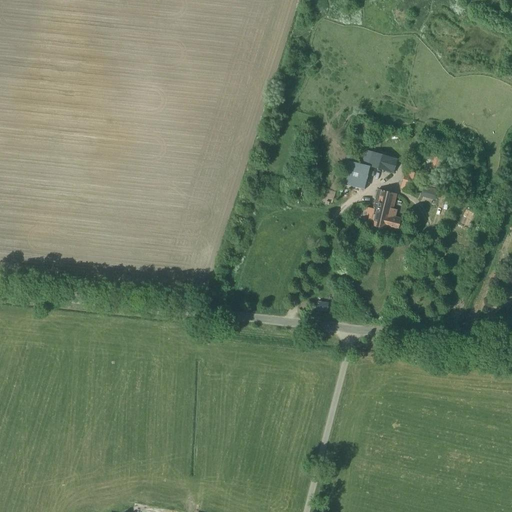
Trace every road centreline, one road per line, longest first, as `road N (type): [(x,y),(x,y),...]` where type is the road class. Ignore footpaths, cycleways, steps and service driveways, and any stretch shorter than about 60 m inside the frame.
road 1 (unclassified): [(511,348),(0,291)]
road 2 (unknown): [(354,330),(305,511)]
